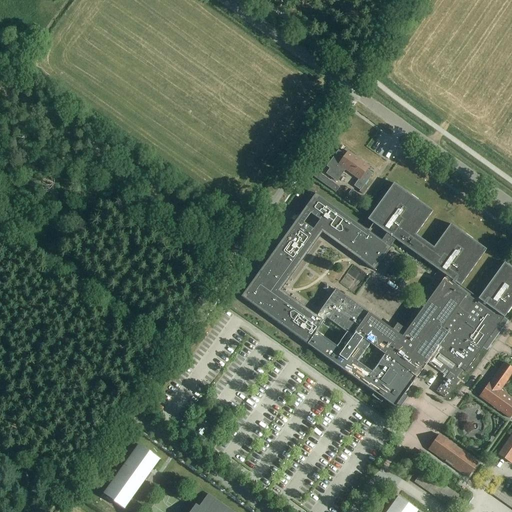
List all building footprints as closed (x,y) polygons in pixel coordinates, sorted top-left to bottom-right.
[(336,181),(340,176),(345,169),(359,179),(354,186),(360,190),(367,180),(372,174),(366,170),(369,167),(348,151),(345,155),(338,150),(327,166),(330,169),(326,174),(336,181)] [(311,174),(317,179),(335,192),(339,188),(319,174),(323,169),(318,165),(311,174)] [(486,250),(450,224),(433,248),(415,235),(432,211),(393,183),(367,220),(387,234),(381,241),(362,227),(315,194),(241,297),(394,408),(396,405),(400,408),(400,407),(407,398),(403,395),(406,392),(412,383),(416,378),(427,363),(430,364),(431,362),(440,368),(443,371),(446,372),(442,377),(445,379),(436,392),(445,398),(446,399),(458,381),(456,379),(457,377),(462,370),(465,372),(493,332),(495,334),(503,323),(501,322),(511,306),(511,268),(504,263),(478,299),(460,286),(486,250)] [(351,190),(344,200),(354,206),(361,197),(351,190)] [(511,368),(504,363),(479,397),(509,419),(511,414),(511,399),(500,391),(511,373),(511,368)] [(357,441),(365,427),(359,424),(351,438),(357,441)] [(511,434),(498,455),(511,464),(511,434)] [(430,442),(432,444),(428,450),(467,478),(478,463),(439,435),(437,438),(434,436),(430,442)] [(124,509),(159,460),(139,445),(103,494),(124,509)] [(419,450),(415,456),(417,456),(422,460),(425,454),(419,450)] [(315,463),(317,469),(324,467),(323,461),(315,463)] [(423,470),(414,483),(450,508),(459,496),(423,470)] [(491,494),(511,509),(511,494),(502,488),(504,486),(499,482),(491,494)] [(232,511),(208,494),(198,507),(195,505),(190,511),(232,511)] [(419,511),(398,497),(387,511),(419,511)]
